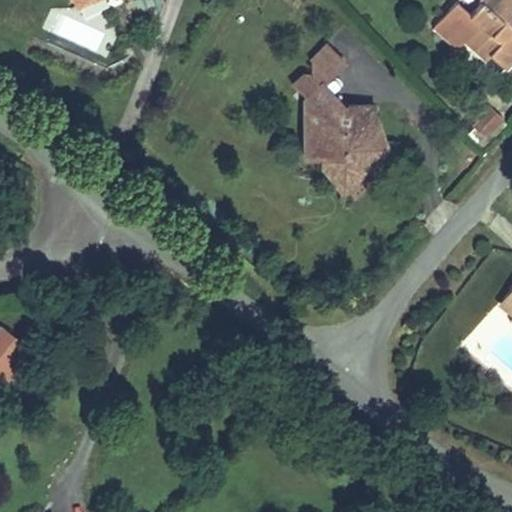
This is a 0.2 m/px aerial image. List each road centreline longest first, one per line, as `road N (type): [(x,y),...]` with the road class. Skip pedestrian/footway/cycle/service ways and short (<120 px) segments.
road 1 (residential): [(511,162),(328,376)]
road 2 (residential): [(328,376),(132,219)]
road 3 (residential): [(511,494),(414,442),(328,376)]
road 4 (residential): [(132,219),(0,118)]
road 5 (residential): [(132,219),(0,268)]
